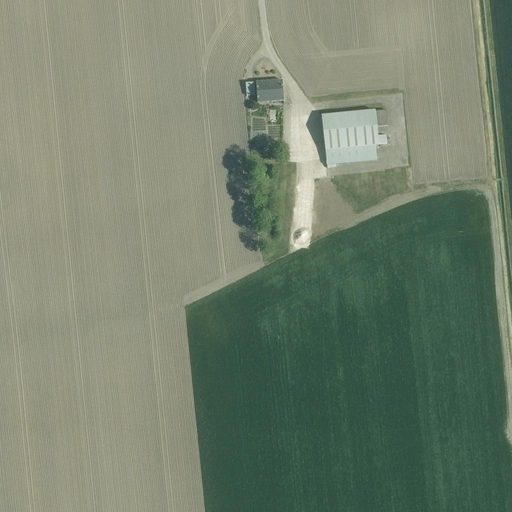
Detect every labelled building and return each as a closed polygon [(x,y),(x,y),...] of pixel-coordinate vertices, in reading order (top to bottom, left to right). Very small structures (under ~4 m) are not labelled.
[(256,83),(258,104),(284,102),(283,82),(256,83)] [(246,84),(246,97),(255,96),(254,84),(246,84)] [(379,145),(378,136),(377,127),(376,112),(376,111),(322,116),(325,151),(356,148),(379,145)] [(386,111),(376,112),(377,127),(388,126),(386,111)] [(386,136),(378,136),(379,145),(387,145),(386,136)] [(357,163),(356,148),(325,151),(327,166),(357,163)]
